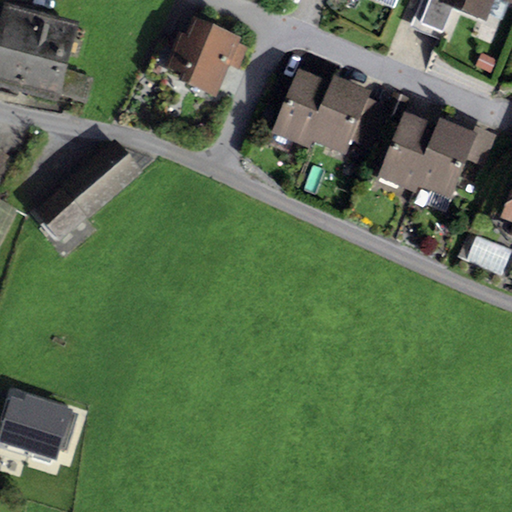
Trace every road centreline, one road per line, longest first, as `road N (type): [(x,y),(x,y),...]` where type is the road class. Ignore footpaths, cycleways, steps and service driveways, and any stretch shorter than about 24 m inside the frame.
road 1 (unclassified): [(511,305),(220,173)]
road 2 (residential): [(281,26),(511,119)]
road 3 (unclassified): [(220,173),(143,140),(0,110)]
road 4 (residential): [(281,26),(220,173)]
